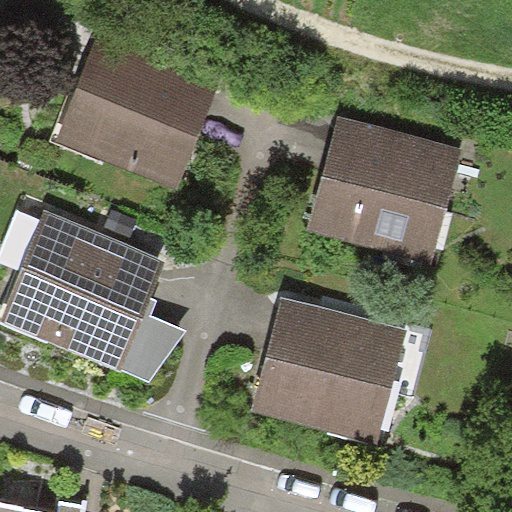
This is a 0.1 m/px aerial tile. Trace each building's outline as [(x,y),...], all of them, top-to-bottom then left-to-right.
[(217,88),(97,39),(59,131),(179,180),(217,88)] [(427,256),(458,156),(335,119),(304,219),(427,256)] [(155,260),(40,214),(1,313),(115,359),(155,260)] [(401,336),(282,301),(254,399),(373,434),(401,336)] [(60,511),(0,499),(0,511),(60,511)]
